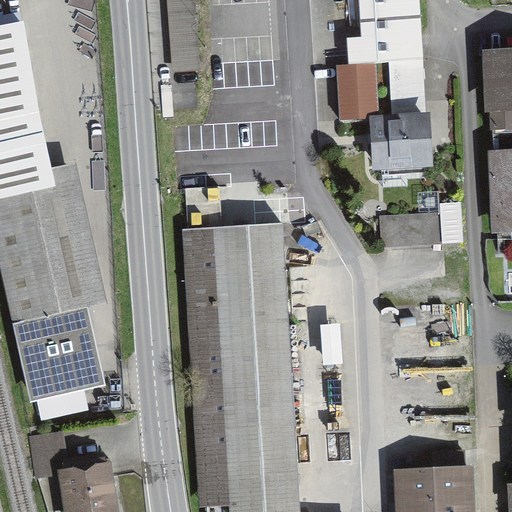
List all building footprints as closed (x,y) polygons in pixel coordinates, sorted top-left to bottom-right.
[(199,71),(193,0),(166,0),(172,73),(199,71)] [(335,66),(338,124),(378,121),(374,64),(421,61),(417,0),(359,0),(363,64),(335,66)] [(54,171),(19,15),(5,18),(8,29),(0,30),(0,245),(22,342),(84,328),(80,309),(92,307),(65,185),(72,184),(68,168),(54,171)] [(493,137),(511,135),(511,56),(489,58),(493,137)] [(374,122),(377,166),(428,163),(426,119),(374,122)] [(497,240),(511,239),(511,135),(493,137),(497,240)] [(191,221),(222,216),(218,190),(187,195),(191,221)] [(442,244),(440,213),(380,216),(382,247),(442,244)] [(299,511),(282,225),(188,231),(205,511),(299,511)] [(109,253),(100,255),(107,282),(117,280),(109,253)] [(111,292),(92,295),(99,344),(118,342),(111,292)] [(31,437),(37,477),(53,474),(52,462),(64,461),(60,433),(31,437)] [(470,511),(468,468),(465,469),(464,453),(433,454),(434,470),(398,472),(400,511),(470,511)] [(65,466),(71,511),(110,511),(103,461),(65,466)]
